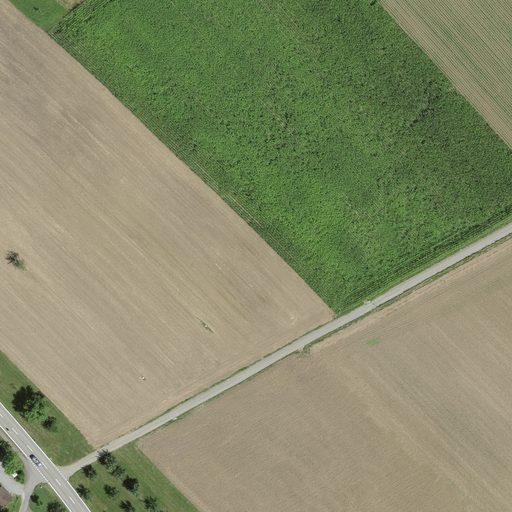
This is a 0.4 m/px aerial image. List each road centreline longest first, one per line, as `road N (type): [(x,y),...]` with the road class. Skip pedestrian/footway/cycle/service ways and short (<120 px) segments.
road 1 (track): [(511,230),(56,478)]
road 2 (tertiary): [(0,414),(80,511)]
